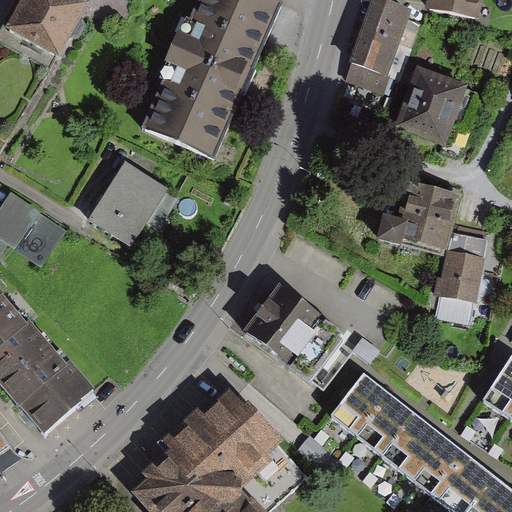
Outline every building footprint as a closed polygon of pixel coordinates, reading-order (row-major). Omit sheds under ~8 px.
[(92,2),(88,0),(21,0),(6,26),(60,57),(92,2)] [(170,77),(144,135),(213,165),(265,49),(282,9),(262,0),(206,0),(186,45),(179,41),(164,75),(170,77)] [(432,0),(431,21),(482,33),(486,0),(432,0)] [(411,18),(374,6),(351,72),(388,85),(411,18)] [(470,96),(422,76),(401,128),(450,148),(470,96)] [(125,161),(89,220),(132,247),(169,188),(125,161)] [(460,199),(410,188),(402,225),(385,223),(378,248),(403,254),(404,248),(443,259),(437,298),(481,306),(490,247),(454,242),(460,199)] [(41,268),(67,231),(12,193),(0,209),(0,258),(9,245),(15,250),(41,268)] [(327,327),(286,290),(247,332),(287,370),(327,327)] [(0,351),(29,328),(3,297),(0,299),(0,351)] [(68,369),(32,325),(29,328),(0,351),(0,386),(20,410),(21,409),(68,369)] [(83,405),(81,402),(94,391),(72,365),(68,369),(21,409),(45,437),(83,405)] [(511,370),(488,406),(511,421),(511,370)] [(511,511),(511,498),(367,382),(337,420),(451,511),(511,511)] [(239,399),(129,491),(146,511),(276,511),(310,484),(239,399)] [(0,459),(3,458),(13,450),(0,431),(0,459)]
